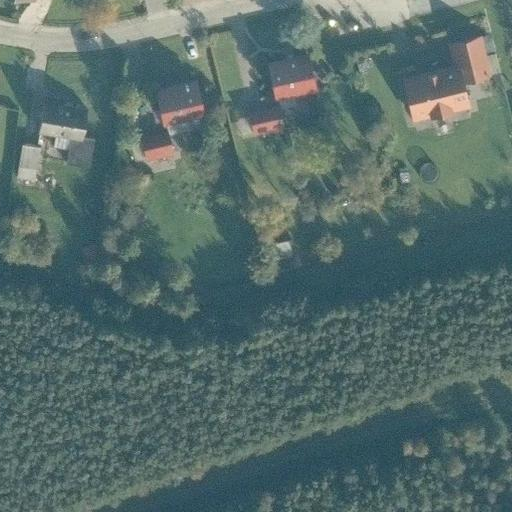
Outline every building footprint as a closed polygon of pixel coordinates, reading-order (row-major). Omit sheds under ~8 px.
[(454,64),(403,77),(413,118),(468,105),(462,80),(491,73),(482,36),(449,43),(454,64)] [(283,59),(267,62),(275,95),(314,86),(306,53),(294,56),(293,55),(282,57),(283,59)] [(193,74),(153,83),(162,120),(201,112),(193,74)] [(81,133),(86,105),(40,97),(35,129),(69,135),(65,158),(87,163),(93,135),(81,133)] [(276,100),(249,106),(255,132),(283,126),(276,100)] [(164,127),(140,133),(146,159),(170,153),(164,127)] [(32,178),(38,142),(20,140),(14,175),(32,178)]
